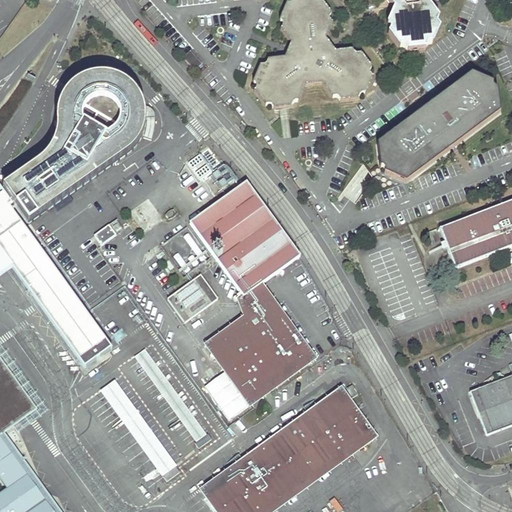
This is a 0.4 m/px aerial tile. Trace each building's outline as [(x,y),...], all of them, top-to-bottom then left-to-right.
[(299,102),(306,86),(322,84),(332,98),(333,97),(337,97),(338,99),(339,98),(341,100),(341,102),(358,100),(358,98),(359,96),(361,96),(361,94),(365,94),(366,94),(374,78),(372,77),(370,74),(371,74),(370,73),(371,69),(372,68),(361,54),(360,55),(357,55),(357,54),(355,54),(353,51),(353,50),(336,52),(331,45),(326,39),(333,23),(332,23),(330,20),(331,19),(329,18),(331,15),(332,14),(321,0),(320,1),(317,2),(316,0),(315,1),(314,0),(294,0),(292,3),(291,3),(291,4),(289,4),(287,4),(280,20),(281,21),(283,23),(282,25),(283,26),(281,29),(291,44),(290,48),(288,51),(287,54),(285,59),(267,61),(268,62),(266,65),(265,66),(265,65),(260,66),(253,82),(255,83),(257,86),(256,88),(257,88),(256,90),(254,92),(265,106),(270,105),(271,107),(272,106),(274,108),(274,110),(292,108),(292,106),(293,103),(295,102),(295,104),(298,102),(299,102)] [(387,0),(388,1),(394,9),(387,25),(390,29),(388,34),(398,48),(404,48),(407,52),(426,50),(428,45),(432,44),(440,28),(437,24),(439,20),(429,5),(430,0),(387,0)] [(202,64),(191,51),(183,58),(195,71),(202,64)] [(424,110),(376,146),(379,169),(382,171),(383,175),(405,184),(453,148),(500,113),(497,90),(493,88),(492,84),(470,75),(424,110)] [(13,204),(29,224),(126,157),(132,151),(138,144),(142,137),(144,128),(145,120),(144,111),(141,103),(138,96),(131,88),(125,83),(117,79),(109,77),(101,76),(92,77),(84,80),(76,84),(70,89),(64,96),(60,103),(58,112),(57,129),(56,138),(52,146),(48,154),(42,160),(35,166),(1,189),(4,193),(13,204)] [(227,173),(223,167),(212,176),(216,181),(227,173)] [(233,181),(229,176),(218,184),(222,189),(233,181)] [(191,223),(244,297),(262,284),(299,257),(246,184),(191,223)] [(0,432),(5,429),(47,399),(0,337),(0,275),(11,268),(91,372),(119,349),(9,207),(13,204),(4,193),(1,189),(0,187),(0,432)] [(448,252),(455,269),(511,247),(511,201),(439,229),(444,240),(448,252)] [(176,214),(173,210),(171,210),(169,211),(167,212),(166,214),(169,220),(170,220),(171,219),(173,219),(175,217),(176,215),(176,214)] [(441,241),(437,230),(428,234),(432,244),(441,241)] [(216,301),(199,277),(168,301),(184,324),(216,301)] [(271,298),(262,284),(244,297),(239,300),(245,318),(268,302),(267,301),(271,298)] [(276,303),(272,297),(271,298),(267,301),(268,302),(245,318),(211,342),(210,341),(207,344),(210,346),(211,346),(250,400),(248,401),(250,403),(253,401),(252,400),(308,360),(309,361),(314,357),(311,352),(310,352),(275,304),(276,303)] [(511,376),(470,393),(486,436),(511,425),(511,376)] [(354,399),(358,395),(352,387),(348,391),(354,399)] [(204,491),(219,511),(261,511),(370,434),(340,392),(204,491)] [(0,511),(64,511),(5,429),(0,432),(0,511)]
